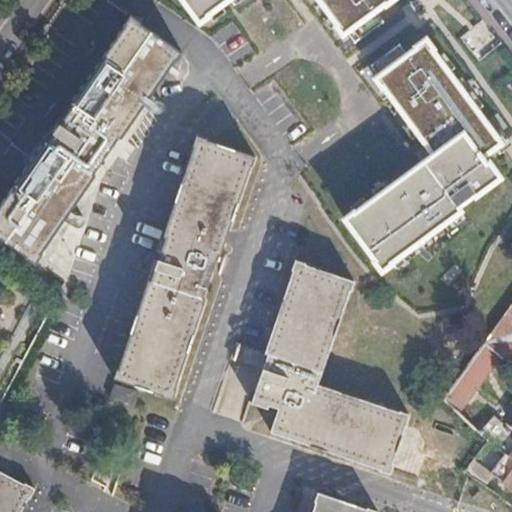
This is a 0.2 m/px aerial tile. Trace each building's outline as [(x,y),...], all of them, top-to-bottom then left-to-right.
[(180,0),(197,21),(225,0),(320,0),(434,153),(423,161),(355,214),(354,212),(345,218),(382,271),(459,211),(456,205),(473,192),(475,195),(499,177),(489,162),(485,165),(480,158),(501,142),(424,39),(406,51),(376,10),(389,0),(180,0)] [(320,0),(303,0),(423,161),(434,153),(320,0)] [(110,154),(121,138),(182,52),(130,16),(123,26),(125,27),(45,141),(47,143),(0,210),(0,239),(34,263),(110,154)] [(130,145),(121,138),(110,154),(119,160),(130,145)] [(206,299),(212,280),(250,168),(252,168),(256,158),(199,138),(117,381),(173,400),(177,390),(175,390),(206,299)] [(268,354),(262,370),(250,404),(267,409),(269,406),(278,409),(270,434),(390,474),(393,464),(410,415),(319,384),(335,335),(354,281),(297,260),(264,353),(268,354)] [(461,270),(454,263),(440,278),(447,285),(461,270)] [(219,282),(212,280),(206,299),(213,302),(219,282)] [(511,306),(484,345),(500,357),(508,364),(511,367),(511,306)] [(234,361),(262,370),(268,354),(264,353),(240,345),(234,361)] [(444,401),(460,415),(500,357),(484,345),(444,401)] [(511,382),(511,367),(508,364),(499,376),(510,386),(511,382)] [(139,392),(115,384),(111,397),(134,405),(139,392)] [(213,413),(232,417),(239,389),(220,384),(213,413)] [(455,429),(437,423),(435,430),(453,436),(455,429)] [(493,475),(511,489),(511,460),(489,442),(468,472),(485,485),(493,475)] [(0,511),(23,511),(36,489),(0,468),(0,511)] [(378,511),(320,493),(313,511),(378,511)]
